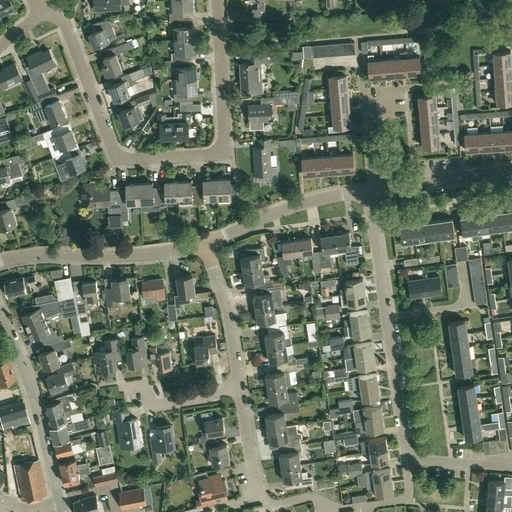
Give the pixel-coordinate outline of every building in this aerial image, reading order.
[(0,0),(0,13),(14,6),(10,0),(0,0)] [(94,0),(95,11),(121,9),(121,4),(130,3),(129,0),(94,0)] [(169,13),(170,20),(188,19),(188,12),(193,12),(192,0),(172,0),(173,13),(169,13)] [(251,0),(252,1),(257,1),(258,16),(265,16),(264,0),(251,0)] [(174,27),(174,40),(195,39),(194,25),(189,26),(188,19),(170,20),(170,27),(174,27)] [(117,38),(113,28),(111,28),(108,20),(96,23),(99,31),(90,34),(95,46),(117,38)] [(416,46),(415,41),(418,41),(418,36),(404,37),(405,42),(406,42),(406,47),(416,46)] [(171,53),(172,60),(190,59),(190,52),(195,52),(195,39),(174,40),(175,53),(171,53)] [(361,41),(361,52),(368,52),(367,45),(380,44),(379,39),(361,41)] [(132,40),(117,45),(120,52),(134,47),(132,40)] [(333,55),(332,43),(325,44),(326,56),(333,55)] [(486,53),(485,48),(473,49),(474,67),(482,66),(482,56),(478,56),(478,54),(486,53)] [(26,66),(42,100),(45,99),(44,99),(57,94),(55,87),(47,90),(41,75),(38,76),(37,73),(57,64),(50,50),(39,55),(38,53),(28,57),(31,64),(26,66)] [(274,51),(264,52),(249,53),(250,62),(240,63),(242,92),(262,91),(261,62),(265,62),(274,61),(274,51)] [(510,51),(493,53),(494,66),(511,64),(510,51)] [(120,62),(118,59),(122,57),(120,52),(104,58),(107,65),(102,67),(106,76),(123,70),(122,69),(124,69),(122,61),(120,62)] [(406,52),(399,52),(400,58),(393,58),(395,76),(407,75),(406,57),(406,52)] [(373,55),(367,55),(369,78),(382,77),(381,59),(373,60),(373,55)] [(406,57),(407,75),(420,74),(420,68),(425,67),(424,56),(419,57),(419,56),(406,57)] [(381,59),(382,77),(395,76),(393,58),(381,59)] [(177,80),(197,79),(200,79),(200,71),(196,71),(196,66),(191,66),(190,59),(172,60),(172,68),(176,67),(177,80)] [(0,81),(3,88),(23,78),(16,63),(6,68),(7,69),(0,72),(0,81)] [(511,75),(511,64),(494,66),(495,78),(511,76),(511,75)] [(141,68),(129,73),(131,79),(132,80),(136,79),(150,74),(148,68),(147,66),(141,68)] [(303,92),(308,92),(310,79),(311,78),(312,69),(304,67),(303,78),(305,78),(303,92)] [(331,89),(348,87),(347,74),(330,76),(331,89)] [(511,89),(511,76),(495,78),(496,91),(511,89)] [(24,82),(34,103),(41,101),(31,79),(24,82)] [(127,79),(110,86),(115,100),(135,92),(132,85),(129,86),(127,79)] [(197,92),(197,79),(177,80),(177,93),(174,94),(174,100),(193,100),(192,93),(197,92)] [(348,87),(331,89),(332,101),(349,100),(348,87)] [(447,99),(447,106),(457,106),(455,87),(445,88),(445,94),(451,93),(451,99),(447,99)] [(511,89),(496,91),(497,104),(511,102),(511,89)] [(149,93),(135,98),(138,106),(151,100),(149,93)] [(420,109),(436,108),(435,95),(418,96),(420,109)] [(297,96),(274,97),(274,104),(297,103),(297,96)] [(41,101),(34,103),(29,105),(33,116),(48,110),(52,122),(66,117),(59,100),(47,105),(45,99),(42,100),(41,101)] [(333,114),(350,112),(349,100),(332,101),(333,114)] [(261,104),(248,105),(249,121),(250,121),(250,128),(263,127),(263,120),(273,120),(272,104),(261,104)] [(139,119),(134,106),(119,112),(124,125),(139,119)] [(436,108),(420,109),(421,122),(438,120),(436,108)] [(350,112),(333,114),(334,127),(351,126),(350,112)] [(174,116),(175,137),(189,137),(189,136),(197,136),(197,127),(189,128),(189,123),(190,123),(189,113),(183,113),(178,113),(178,116),(174,116)] [(161,138),(175,137),(174,116),(166,116),(165,114),(158,114),(159,125),(161,125),(161,138)] [(6,117),(0,118),(0,133),(10,131),(6,117)] [(155,122),(149,118),(142,129),(147,132),(155,122)] [(438,120),(421,122),(422,134),(439,133),(438,120)] [(76,143),(71,129),(63,132),(62,130),(50,134),(52,140),(57,138),(61,149),(76,143)] [(511,130),(503,131),(504,148),(511,147),(511,130)] [(491,132),(492,149),(504,148),(503,131),(491,132)] [(478,133),(479,150),(492,149),(491,132),(478,133)] [(439,133),(422,134),(423,147),(440,146),(439,133)] [(479,150),(478,133),(465,134),(466,151),(479,150)] [(259,147),(255,147),(256,175),(272,174),(270,147),(272,147),(272,138),(259,139),(259,147)] [(60,167),(68,164),(72,176),(81,173),(79,169),(85,167),(85,166),(87,166),(84,160),(83,161),(80,153),(73,156),(71,150),(54,157),(56,163),(58,162),(60,167)] [(0,180),(1,181),(2,187),(11,184),(9,178),(22,175),(19,163),(30,160),(27,151),(4,158),(6,165),(0,166),(0,180)] [(341,155),(342,172),(355,171),(354,154),(341,155)] [(328,156),(329,173),(342,172),(341,155),(328,156)] [(315,157),(317,174),(329,173),(328,156),(315,157)] [(317,174),(315,157),(302,158),(303,175),(317,174)] [(231,178),(217,179),(218,198),(232,198),(232,201),(238,201),(237,183),(231,183),(231,178)] [(199,204),(206,203),(206,199),(218,198),(217,179),(204,180),(204,185),(198,185),(199,204)] [(193,200),(193,204),(199,204),(198,185),(192,186),(192,180),(178,181),(179,201),(193,200)] [(166,202),(179,201),(178,181),(165,182),(165,187),(160,187),(161,206),(166,205),(166,202)] [(122,208),(121,189),(110,190),(110,185),(94,186),(94,182),(82,183),(83,203),(108,202),(108,214),(108,220),(122,220),(122,208)] [(128,219),(128,208),(128,207),(128,204),(141,203),(140,183),(127,184),(127,189),(121,189),(122,208),(122,220),(128,219)] [(153,183),(140,183),(141,203),(154,202),(154,206),(161,206),(160,187),(153,187),(153,183)] [(15,224),(11,208),(39,199),(37,192),(5,200),(8,208),(0,210),(0,228),(0,229),(15,224)] [(38,218),(44,217),(40,201),(34,202),(38,218)] [(511,209),(500,211),(503,229),(511,228),(511,209)] [(503,229),(500,211),(487,213),(490,231),(503,229)] [(490,231),(487,213),(474,215),(477,233),(477,239),(483,238),(482,232),(490,231)] [(472,241),(478,240),(477,239),(477,233),(474,215),(460,217),(463,235),(471,234),(472,241)] [(439,220),(442,238),(455,236),(453,218),(439,220)] [(439,220),(426,221),(428,240),(442,238),(439,220)] [(428,240),(426,221),(413,223),(415,242),(428,240)] [(415,242),(413,223),(399,225),(402,244),(415,242)] [(349,233),(335,235),(337,250),(347,248),(348,256),(346,257),(347,264),(359,262),(356,246),(351,246),(349,233)] [(320,265),(320,268),(332,266),(331,259),(329,259),(328,251),(337,250),(335,235),(321,236),(323,250),(318,251),(319,259),(320,265)] [(314,258),(311,238),(297,240),(299,254),(307,253),(308,259),(314,258)] [(286,262),(291,261),(291,255),(299,254),(297,240),(282,242),(284,256),(277,257),(284,279),(288,278),(287,276),(288,276),(286,262)] [(264,260),(263,247),(247,250),(248,256),(242,257),(244,270),(263,267),(262,260),(264,260)] [(270,281),(269,274),(264,275),(263,267),(244,270),(246,284),(256,283),(257,289),(275,286),(274,280),(270,281)] [(71,275),(63,277),(63,268),(52,269),(52,270),(53,279),(55,279),(55,280),(59,299),(75,296),(74,289),(71,275)] [(195,292),(194,283),(196,281),(195,277),(193,276),(193,274),(177,276),(180,294),(181,302),(187,301),(186,293),(195,292)] [(7,294),(8,295),(9,296),(26,291),(25,284),(36,281),(35,275),(23,278),(23,277),(5,281),(7,289),(6,290),(7,294)] [(424,278),(427,295),(442,292),(440,276),(424,278)] [(120,303),(119,297),(130,296),(128,277),(113,279),(114,287),(105,288),(107,304),(120,303)] [(427,295),(424,278),(409,281),(411,297),(427,295)] [(165,298),(163,279),(143,281),(145,296),(154,295),(155,299),(165,298)] [(346,281),(346,288),(340,289),(341,294),(365,290),(363,279),(346,281)] [(84,288),(74,289),(75,296),(77,306),(78,313),(87,312),(86,302),(99,301),(96,281),(83,282),(84,288)] [(254,295),(256,309),(257,309),(275,306),(281,305),(283,304),(280,287),(279,287),(279,286),(275,286),(257,289),(258,295),(254,295)] [(343,305),(349,305),(367,302),(365,290),(341,294),(343,305)] [(474,297),(475,304),(487,302),(486,295),(474,297)] [(28,332),(31,339),(35,337),(36,339),(41,337),(44,345),(46,344),(64,340),(61,334),(57,335),(55,329),(54,330),(52,326),(49,327),(45,318),(61,310),(64,317),(78,314),(78,313),(77,306),(75,296),(59,299),(23,306),(25,313),(22,314),(23,316),(22,318),(24,322),(26,322),(30,331),(28,332)] [(169,321),(177,320),(175,304),(167,305),(169,321)] [(316,314),(340,310),(339,305),(315,309),(316,314)] [(268,321),(268,327),(287,324),(285,312),(276,314),(275,306),(257,309),(258,316),(257,317),(258,323),(268,321)] [(345,326),(352,325),(370,322),(368,310),(350,313),(351,320),(344,321),(345,326)] [(341,317),(340,311),(316,314),(315,314),(316,319),(327,318),(327,319),(341,317)] [(90,333),(89,320),(79,322),(82,335),(90,333)] [(451,335),(468,333),(466,320),(449,322),(451,335)] [(501,321),(493,321),(495,340),(501,339),(500,331),(502,330),(501,321)] [(371,334),(370,322),(352,325),(353,337),(371,334)] [(267,347),(268,348),(269,347),(287,345),(286,337),(289,337),(287,324),(268,327),(269,333),(265,334),(266,336),(264,337),(266,347),(267,347)] [(491,329),(486,330),(487,340),(484,340),(485,343),(493,342),(491,329)] [(308,331),(309,340),(317,339),(316,330),(308,331)] [(217,348),(215,333),(203,335),(204,343),(195,344),(198,363),(212,361),(210,349),(217,348)] [(453,348),(469,345),(468,333),(451,335),(453,348)] [(144,336),(131,337),(133,348),(127,348),(129,364),(142,363),(141,354),(146,353),(144,336)] [(343,336),(330,338),(331,344),(344,342),(343,336)] [(67,339),(64,340),(44,345),(45,346),(46,350),(40,352),(45,367),(60,362),(56,350),(66,347),(71,345),(69,338),(67,339)] [(94,362),(101,362),(102,368),(116,366),(114,352),(120,351),(118,338),(106,340),(107,349),(99,350),(92,352),(94,362)] [(349,357),(351,357),(374,354),(373,342),(355,345),(356,351),(348,353),(349,357)] [(160,368),(172,366),(170,349),(157,350),(156,343),(149,344),(152,361),(159,360),(160,368)] [(308,356),(289,359),(287,345),(269,347),(271,354),(269,355),(270,361),(277,360),(278,366),(309,361),(308,356)] [(469,345),(453,348),(455,360),(475,357),(471,358),(469,345)] [(352,362),(357,361),(358,368),(376,366),(374,354),(351,357),(352,362)] [(475,357),(455,360),(457,373),(473,371),(472,365),(476,364),(475,357)] [(0,382),(15,378),(9,358),(0,360),(0,382)] [(62,387),(69,384),(65,373),(75,369),(73,361),(57,366),(59,372),(48,376),(50,382),(48,384),(50,388),(52,389),(52,390),(54,389),(55,393),(63,391),(62,387)] [(291,385),(289,371),(298,370),(297,363),(278,366),(279,372),(266,374),(268,388),(270,387),(287,385),(291,385)] [(511,380),(511,375),(511,374),(510,374),(509,372),(506,372),(505,364),(499,365),(500,373),(501,373),(502,382),(511,380)] [(348,368),(323,371),(324,377),(349,373),(348,368)] [(324,381),(335,379),(336,382),(350,380),(349,373),(324,377),(324,381)] [(355,389),(361,388),(379,385),(377,374),(353,377),(355,389)] [(460,399),(477,397),(475,384),(458,386),(460,399)] [(278,401),(279,407),(299,404),(297,391),(288,393),(287,385),(270,387),(271,394),(269,395),(270,402),(278,401)] [(380,397),(379,385),(361,388),(363,400),(380,397)] [(62,400),(46,405),(49,416),(80,407),(79,405),(73,407),(69,393),(60,395),(62,400)] [(115,403),(114,396),(103,398),(104,405),(115,403)] [(462,412),(479,410),(477,397),(460,399),(462,412)] [(22,399),(0,406),(0,416),(3,427),(12,425),(12,426),(29,421),(25,408),(23,399),(22,399)] [(266,415),(268,428),(286,426),(284,419),(286,419),(285,412),(300,410),(299,404),(279,407),(280,413),(266,415)] [(382,406),(381,406),(356,409),(357,415),(354,416),(355,421),(383,417),(382,406)] [(80,407),(49,416),(51,426),(72,420),(71,414),(81,411),(80,407)] [(117,421),(121,445),(141,442),(137,417),(130,418),(128,410),(112,413),(114,421),(117,421)] [(204,420),(206,420),(208,433),(202,434),(203,442),(217,440),(215,433),(225,431),(223,416),(213,418),(212,410),(201,412),(202,419),(204,420)] [(479,410),(462,412),(464,425),(480,422),(479,410)] [(70,438),(68,432),(91,426),(89,417),(51,427),(55,442),(70,438)] [(358,426),(366,425),(367,431),(385,429),(383,417),(357,421),(358,426)] [(500,427),(499,420),(480,422),(464,425),(466,438),(482,436),(481,428),(483,427),(483,429),(500,427)] [(176,446),(172,424),(157,426),(159,442),(151,443),(154,460),(163,459),(161,448),(176,446)] [(286,426),(268,428),(268,429),(266,430),(267,435),(269,436),(270,443),(282,441),(283,447),(302,444),(301,439),(304,439),(303,433),(298,432),(296,424),(287,425),(286,426)] [(106,429),(97,431),(100,445),(109,443),(106,429)] [(343,433),(344,439),(358,437),(357,431),(343,433)] [(80,437),(55,444),(58,457),(74,453),(72,444),(81,442),(80,437)] [(361,441),(363,453),(370,452),(388,449),(386,437),(361,441)] [(509,450),(507,438),(500,439),(502,451),(509,450)] [(218,440),(217,440),(203,442),(202,442),(203,449),(211,448),(214,463),(229,460),(227,444),(219,445),(218,440)] [(482,442),(484,454),(490,453),(489,441),(482,442)] [(100,462),(113,459),(109,443),(100,445),(95,446),(100,462)] [(280,453),(282,467),(301,464),(300,456),(303,456),(302,444),(283,447),(284,453),(280,453)] [(390,461),(388,449),(370,452),(372,463),(390,461)] [(39,459),(14,464),(22,500),(46,495),(39,459)] [(75,459),(60,462),(63,472),(90,467),(89,462),(77,464),(75,459)] [(348,465),(349,471),(363,469),(362,463),(348,465)] [(282,467),(280,471),(283,474),(284,481),(294,480),(295,486),(313,483),(312,476),(307,477),(307,471),(303,472),(301,464),(282,467)] [(119,481),(115,465),(102,468),(103,474),(93,476),(95,486),(119,481)] [(90,467),(62,473),(62,472),(65,483),(80,480),(78,474),(91,471),(90,467)] [(391,469),(373,471),(366,473),(367,484),(392,480),(391,469)] [(206,471),(192,475),(193,480),(192,480),(194,487),(200,485),(203,498),(196,500),(197,507),(199,506),(203,506),(228,499),(226,493),(225,489),(228,488),(225,479),(223,479),(211,482),(209,476),(208,476),(207,476),(206,471)] [(368,488),(375,487),(376,494),(394,492),(392,480),(367,484),(368,484),(368,488)] [(489,480),(488,492),(504,494),(511,494),(511,488),(505,488),(505,481),(489,480)] [(148,504),(144,487),(120,492),(123,509),(148,504)] [(488,492),(487,505),(503,506),(504,494),(488,492)] [(80,500),(74,501),(76,511),(96,511),(100,510),(97,494),(79,499),(80,500)] [(367,500),(366,494),(352,496),(353,502),(367,500)]
